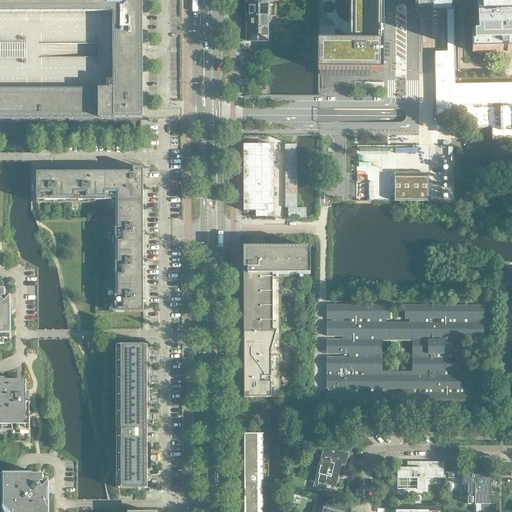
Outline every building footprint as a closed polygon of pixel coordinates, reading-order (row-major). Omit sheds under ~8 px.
[(143,51),(143,40),(142,0),(0,0),(0,119),(114,120),(143,120),(143,98),(143,58),(143,51)] [(318,0),(318,71),(384,71),(383,0),(318,0)] [(511,0),(417,0),(417,4),(435,4),(435,8),(447,8),(448,52),(435,52),(436,116),(471,115),(471,128),(492,128),(492,140),(511,139),(511,84),(455,85),(454,4),(457,4),(457,14),(464,14),(464,12),(479,2),(482,2),(482,4),(482,15),(478,16),(478,35),(472,35),(472,52),(501,52),(501,49),(506,49),(506,52),(511,51),(511,0)] [(269,17),(269,5),(248,5),(248,10),(246,11),(246,14),(248,15),(248,17),(269,17)] [(269,29),(269,17),(248,17),(248,18),(246,19),(246,22),(248,23),(248,29),(269,29)] [(269,41),(269,29),(248,29),(248,34),(246,35),(246,38),(248,39),(248,41),(269,41)] [(297,143),(284,143),(285,208),(288,208),(288,218),(306,218),(306,208),(297,208),(297,143)] [(273,145),(243,145),(244,211),(256,211),(256,217),(274,217),(274,175),(273,145)] [(144,296),(143,268),(145,268),(145,267),(145,263),(143,263),(143,234),(145,234),(145,233),(144,229),(143,229),(143,185),(140,185),(140,177),(143,177),(143,168),(133,168),(133,174),(130,174),(130,172),(86,173),(86,171),(82,171),(81,171),(81,173),(53,173),(53,172),(48,171),(47,171),(47,173),(37,173),(37,203),(38,203),(97,203),(97,201),(112,201),(112,203),(115,203),(115,219),(113,219),(113,311),(113,312),(144,312),(143,302),(145,302),(145,301),(145,296),(144,296)] [(394,201),(429,202),(429,177),(421,177),(418,181),(411,177),(409,181),(403,177),(401,177),(401,178),(397,178),(397,177),(395,177),(394,201)] [(431,186),(431,199),(454,198),(454,188),(445,188),(445,193),(440,193),(440,186),(431,186)] [(279,378),(278,280),(272,280),(272,274),(301,274),(302,274),(310,274),(310,248),(244,248),(244,273),(244,331),(270,331),(277,331),(271,352),(271,398),(280,398),(280,397),(279,397),(279,380),(280,380),(281,378),(279,378)] [(491,276),(490,270),(484,271),(483,269),(478,271),(479,276),(484,275),(485,278),(491,276)] [(0,349),(11,350),(11,309),(11,296),(4,303),(3,300),(3,298),(5,298),(5,290),(0,289),(0,349)] [(483,406),(483,394),(479,394),(479,390),(483,390),(483,372),(460,372),(460,337),(483,337),(484,323),(480,323),(480,320),(484,320),(484,306),(405,305),(405,320),(409,320),(409,324),(386,324),(386,320),(390,320),(390,305),(327,305),(327,319),(331,319),(331,323),(327,323),(327,337),(343,337),(343,340),(339,340),(339,348),(343,348),(343,358),(327,358),(327,407),(331,407),(331,406),(382,406),(382,389),(401,389),(401,392),(397,392),(397,406),(483,406)] [(271,398),(271,352),(277,331),(270,331),(244,331),(244,356),(247,356),(247,360),(244,360),(244,398),(271,398)] [(145,489),(144,345),(121,345),(121,489),(145,489)] [(30,431),(30,403),(24,403),(24,401),(30,401),(30,395),(24,395),(24,393),(26,393),(26,381),(0,381),(0,442),(3,442),(19,442),(30,442),(30,435),(30,431)] [(268,449),(268,434),(263,434),(244,434),(244,449),(268,449)] [(336,487),(342,464),(345,465),(349,454),(329,448),(328,454),(326,454),(325,459),(321,458),(314,482),(336,487)] [(268,463),(268,449),(244,449),(244,463),(268,463)] [(444,479),(444,473),(444,462),(418,462),(418,464),(410,464),(410,468),(398,468),(398,490),(426,490),(426,479),(444,479)] [(268,477),(268,463),(244,463),(244,477),(268,477)] [(490,511),(490,486),(491,486),(491,483),(490,483),(490,479),(488,479),(488,473),(484,473),(462,473),(462,479),(462,486),(468,486),(468,504),(481,504),(481,511),(490,511)] [(48,511),(49,494),(49,481),(42,488),(42,487),(41,486),(41,484),(40,483),(44,483),(43,475),(25,475),(0,474),(0,511),(48,511)] [(269,491),(268,477),(244,477),(244,485),(245,491),(269,491)] [(269,505),(269,491),(245,491),(244,499),(245,505),(269,505)] [(342,511),(341,511),(343,505),(327,501),(325,508),(323,507),(322,511),(342,511)]
